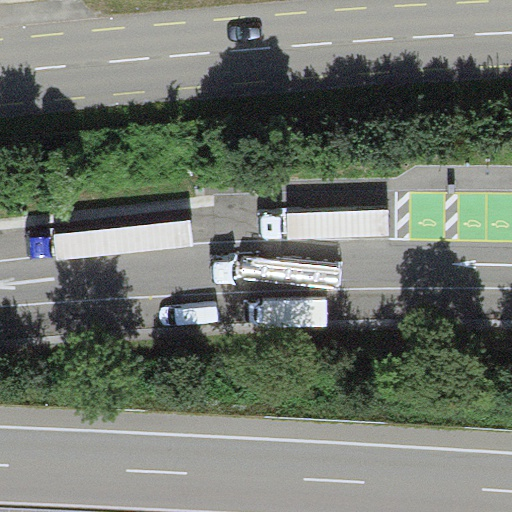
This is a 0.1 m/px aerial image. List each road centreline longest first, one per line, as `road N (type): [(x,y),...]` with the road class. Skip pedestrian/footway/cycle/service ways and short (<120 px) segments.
road 1 (primary): [(0,72),(511,33)]
road 2 (motorway): [(511,488),(0,463)]
